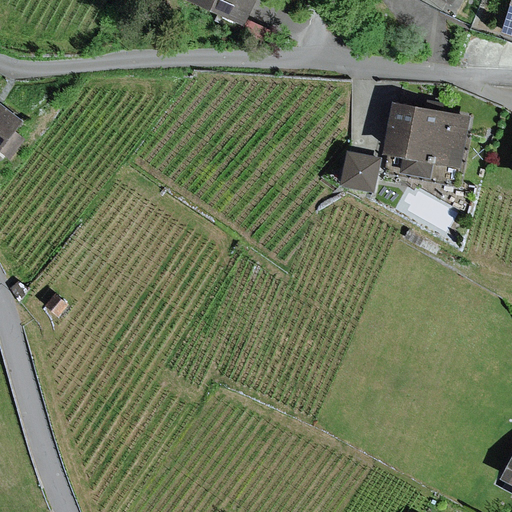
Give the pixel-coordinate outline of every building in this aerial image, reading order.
[(257,0),(199,0),(247,22),(257,0)] [(0,152),(25,119),(0,99),(0,152)] [(475,114),(397,99),(387,149),(406,153),(403,169),(435,175),(438,160),(465,165),(475,114)] [(384,157),(349,150),(343,184),(378,190),(384,157)] [(57,292),(46,304),(59,316),(70,304),(57,292)]
